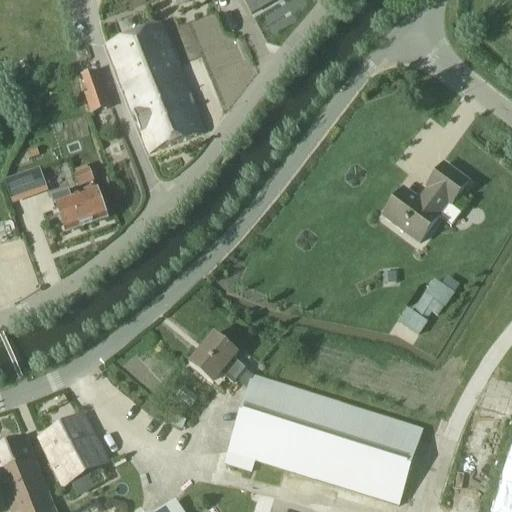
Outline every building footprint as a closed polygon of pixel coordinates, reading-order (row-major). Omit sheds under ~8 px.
[(199,0),(198,0),(170,0),(173,8),(174,10),(175,10),(176,10),(177,10),(196,4),(198,3),(199,2),(199,1),(199,0)] [(241,0),(251,16),(279,0),(241,0)] [(162,27),(107,49),(149,156),(204,135),(162,27)] [(99,74),(83,79),(80,80),(87,97),(83,98),(91,118),(111,111),(99,74)] [(39,146),(24,152),(27,159),(42,154),(39,146)] [(468,185),(452,174),(443,167),(427,190),(428,191),(419,204),(403,192),(383,219),(419,245),(439,219),(439,218),(448,206),(451,208),(468,185)] [(30,194),(42,190),(35,170),(23,173),(30,194)] [(78,190),(94,184),(89,170),(73,175),(78,190)] [(97,192),(72,201),(68,192),(51,198),(54,208),(56,207),(66,236),(107,221),(97,192)] [(396,284),(396,274),(387,275),(388,285),(396,284)] [(415,308),(435,322),(453,296),(432,282),(415,308)] [(404,310),(395,323),(416,337),(425,324),(404,310)] [(239,383),(248,391),(252,378),(233,362),(237,357),(213,337),(189,367),(213,386),(222,376),(234,387),(239,383)] [(248,391),(228,454),(227,455),(314,483),(398,509),(423,432),(339,406),(252,378),(248,391)] [(38,441),(63,489),(109,465),(84,417),(38,441)] [(0,448),(0,485),(10,511),(54,511),(24,439),(0,448)] [(461,466),(453,503),(484,510),(492,472),(461,466)]
